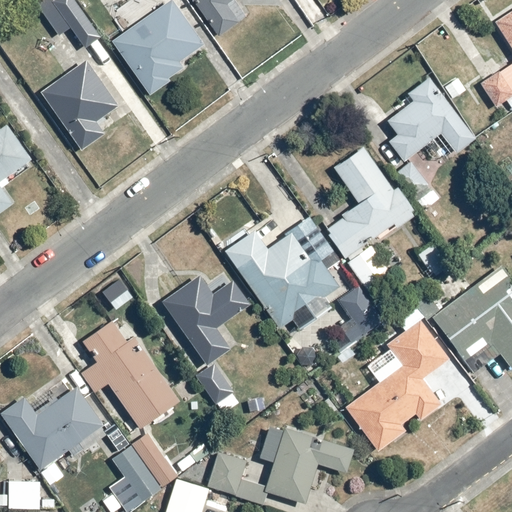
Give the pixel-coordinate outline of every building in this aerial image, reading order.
[(99,37),(72,0),(43,0),(36,5),(57,36),(69,28),(84,48),(99,37)] [(202,46),(168,0),(166,0),(157,8),(151,0),(140,0),(115,19),(124,32),(110,42),(148,95),(184,68),(180,62),(202,46)] [(192,0),(216,36),(245,18),(233,0),(192,0)] [(489,115),(497,125),(511,114),(511,8),(491,24),(511,53),(511,62),(479,85),(497,110),(489,115)] [(115,107),(84,62),(40,93),(79,150),(102,135),(93,123),(115,107)] [(473,141),(431,80),(411,94),(416,100),(387,120),(395,133),(385,140),(400,161),(426,143),(440,163),(473,141)] [(0,212),(10,205),(0,190),(9,184),(5,178),(29,161),(5,126),(0,129),(0,212)] [(392,191),(361,147),(332,168),(358,203),(322,229),(344,258),(392,224),(395,228),(413,214),(395,188),(392,191)] [(438,197),(409,161),(392,175),(421,211),(438,197)] [(340,262),(308,216),(264,248),(252,231),(224,252),(278,328),(290,319),(301,335),(335,310),(326,298),(337,289),(326,273),(340,262)] [(445,260),(431,241),(416,253),(429,271),(445,260)] [(386,270),(369,247),(347,263),(364,286),(386,270)] [(214,359),(228,349),(214,328),(247,305),(230,280),(221,286),(209,268),(160,302),(198,355),(186,364),(222,412),(242,398),(214,359)] [(511,368),(511,281),(507,275),(480,295),(473,285),(430,317),(472,374),(499,354),(510,370),(511,368)] [(337,299),(347,313),(355,326),(343,334),(349,342),(381,321),(357,285),(337,299)] [(134,342),(116,317),(79,344),(91,360),(77,370),(94,393),(106,384),(139,429),(177,401),(134,342)] [(440,406),(408,362),(397,369),(385,353),(370,364),(382,380),(344,408),(376,452),(404,432),(399,426),(415,414),(420,421),(440,406)] [(102,427),(75,388),(34,415),(22,398),(0,413),(0,415),(48,486),(62,476),(52,461),(69,449),(76,458),(95,445),(89,436),(102,427)] [(295,431),(297,425),(283,421),(281,427),(267,423),(256,458),(273,463),(265,488),(239,478),(246,458),(219,449),(206,486),(266,508),(271,494),(303,505),(316,465),(343,473),(351,449),(295,431)] [(130,444),(161,486),(177,475),(146,433),(130,444)] [(161,486),(130,444),(110,459),(141,502),(161,486)] [(199,511),(207,489),(175,478),(163,511),(199,511)] [(0,493),(0,505),(5,506),(5,509),(38,510),(39,481),(8,480),(8,494),(0,493)]
